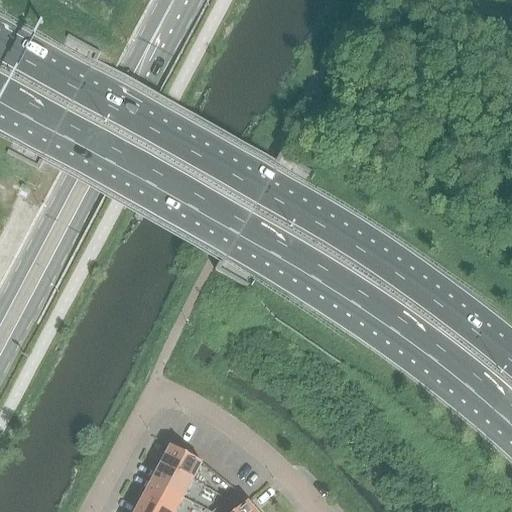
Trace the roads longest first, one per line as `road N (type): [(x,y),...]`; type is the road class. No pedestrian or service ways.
road 1 (trunk): [(0,103),(316,280),(511,427)]
road 2 (trunk): [(511,360),(447,306),(334,234),(0,48)]
road 3 (primary): [(0,368),(195,0)]
road 4 (primary): [(165,0),(0,310)]
road 5 (residential): [(320,511),(256,444),(155,388),(92,511)]
